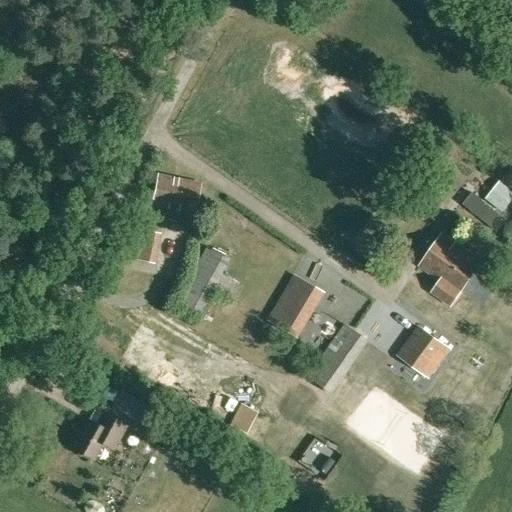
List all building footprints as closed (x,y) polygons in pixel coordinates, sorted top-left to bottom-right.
[(180,203),(179,208),(194,212),(201,183),(159,173),(152,202),(169,206),(170,201),(180,203)] [(164,269),(180,241),(160,230),(145,260),(164,269)] [(458,295),(482,261),(443,234),(419,267),(446,286),(448,283),(459,291),(457,294),(458,295)] [(224,294),(231,280),(221,274),(229,260),(206,247),(174,304),(198,317),(214,289),(224,294)] [(295,338),(316,303),(280,282),(259,317),(295,338)] [(330,396),(369,341),(343,325),(306,378),(330,396)] [(428,379),(451,349),(419,327),(398,356),(428,379)] [(163,436),(173,420),(130,396),(121,412),(163,436)] [(112,448),(124,426),(102,414),(96,426),(87,421),(73,448),(92,458),(101,442),(112,448)] [(90,497),(90,509),(108,509),(107,497),(90,497)]
